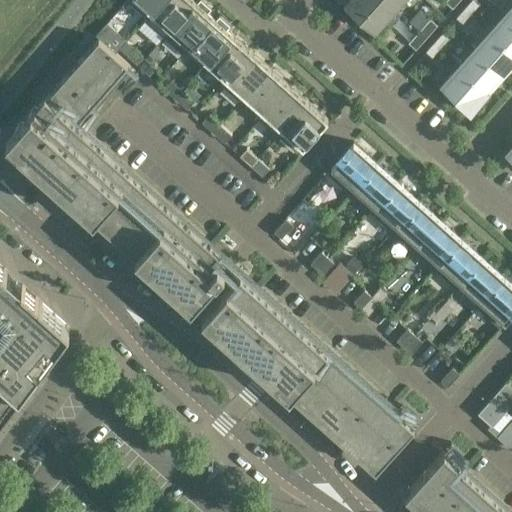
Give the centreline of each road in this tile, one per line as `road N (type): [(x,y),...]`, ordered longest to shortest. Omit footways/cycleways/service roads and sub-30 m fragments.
road 1 (residential): [(453,411),(113,106)]
road 2 (tertiary): [(317,480),(289,431),(249,395),(159,319),(113,300)]
road 3 (tertiary): [(113,300),(224,422),(269,461),(317,480)]
road 4 (residential): [(305,0),(290,16),(457,164)]
road 5 (unclassified): [(0,451),(113,300)]
road 6 (tertiary): [(113,300),(0,198)]
road 7 (residential): [(453,411),(356,511)]
